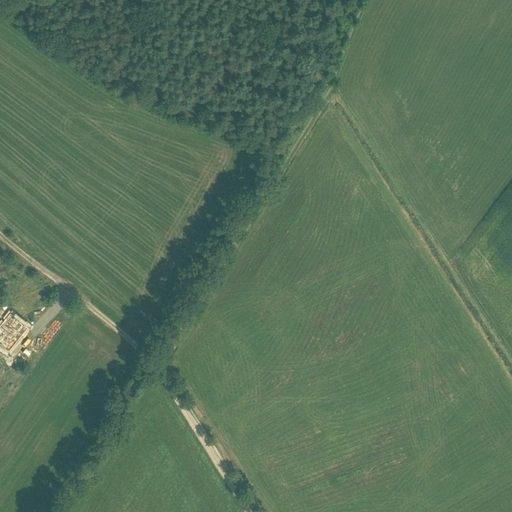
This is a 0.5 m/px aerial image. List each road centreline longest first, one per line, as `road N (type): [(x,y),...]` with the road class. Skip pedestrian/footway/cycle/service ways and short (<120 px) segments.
road 1 (track): [(0,231),(157,366)]
road 2 (track): [(157,366),(248,511)]
